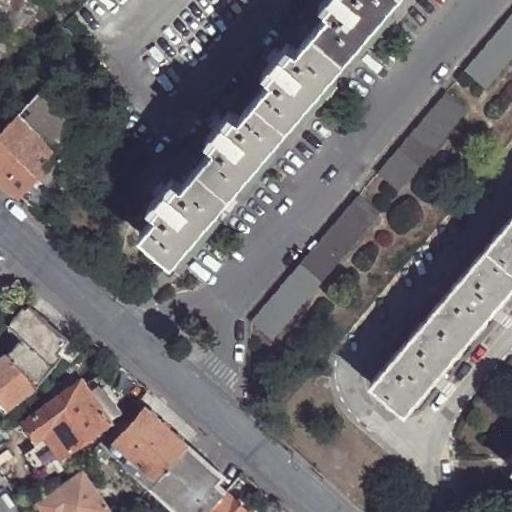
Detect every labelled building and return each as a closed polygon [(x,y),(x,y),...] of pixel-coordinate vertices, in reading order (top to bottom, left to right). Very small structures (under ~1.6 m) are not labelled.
[(329,12),(313,30),(344,57),(392,0),(330,0),(325,8),(329,12)] [(511,58),(511,14),(465,71),(487,88),(511,58)] [(273,78),(256,99),(286,125),(344,57),(313,30),(298,50),(293,47),(285,55),(276,50),(269,58),(276,65),(269,74),(273,78)] [(69,99),(50,81),(17,116),(59,158),(66,150),(94,123),(69,99)] [(467,111),(447,92),(377,174),(398,192),(467,111)] [(214,146),(200,165),(230,192),(286,125),(256,99),(241,117),(236,113),(228,122),(219,117),(212,126),(219,132),(210,142),(214,146)] [(0,133),(0,185),(20,198),(40,177),(59,158),(17,116),(0,133)] [(82,167),(66,150),(59,158),(65,164),(75,175),(82,167)] [(65,164),(59,158),(40,177),(45,184),(65,164)] [(230,192),(200,165),(183,184),(179,181),(171,190),(162,185),(154,193),(162,200),(154,210),(158,215),(142,234),(172,260),(230,192)] [(380,213),(360,195),(251,323),(272,340),(380,213)] [(511,218),(485,249),(511,270),(511,218)] [(511,286),(511,270),(485,249),(429,316),(463,344),(475,331),(473,329),(483,317),(485,318),(497,306),(495,304),(506,290),(508,291),(511,286)] [(7,353),(37,385),(64,355),(57,350),(67,339),(68,340),(69,338),(31,305),(23,306),(7,324),(21,337),(7,353)] [(463,344),(429,316),(369,385),(403,415),(416,400),(414,398),(425,384),(427,386),(440,372),(438,371),(449,357),(451,358),(463,344)] [(64,355),(70,361),(80,349),(68,340),(67,339),(57,350),(64,355)] [(73,375),(99,346),(92,340),(72,362),(67,368),(73,375)] [(0,407),(5,413),(38,387),(37,385),(7,353),(0,358),(0,407)] [(93,394),(103,387),(106,384),(99,373),(85,383),(93,394)] [(120,412),(103,387),(93,394),(85,383),(83,380),(25,421),(37,438),(33,440),(36,445),(25,452),(40,471),(53,463),(59,472),(75,462),(68,452),(111,421),(109,419),(120,412)] [(184,449),(186,446),(144,407),(114,442),(133,458),(141,467),(157,480),(184,449)] [(21,424),(33,440),(37,438),(25,421),(21,424)] [(0,425),(0,455),(1,457),(17,446),(2,424),(0,425)] [(133,458),(114,442),(108,449),(126,465),(133,458)] [(92,454),(105,468),(114,460),(99,445),(92,454)] [(150,487),(177,511),(207,511),(225,492),(214,483),(218,479),(221,476),(186,446),(184,449),(157,480),(150,487)] [(126,465),(135,473),(141,467),(133,458),(126,465)] [(135,473),(150,487),(157,480),(141,467),(135,473)] [(104,511),(109,509),(83,473),(40,503),(46,511),(104,511)] [(247,511),(225,492),(207,511),(247,511)]
